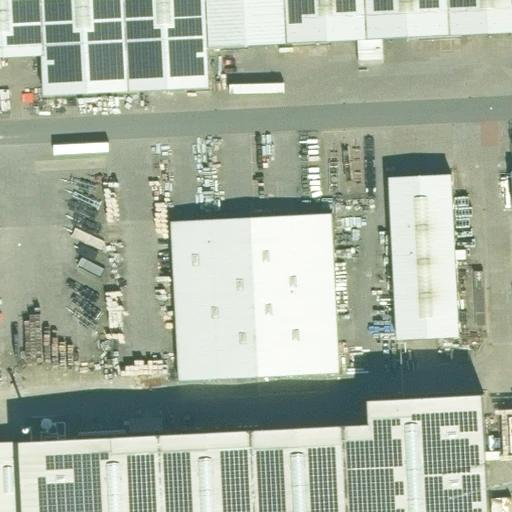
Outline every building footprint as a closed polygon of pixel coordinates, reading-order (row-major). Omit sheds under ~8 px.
[(210,88),(209,47),(206,0),(0,0),(0,57),(41,56),(43,96),(210,88)] [(206,0),(209,47),(285,44),(283,0),(206,0)] [(511,0),(283,0),(285,44),(354,41),(354,55),(383,54),(382,38),(511,32),(511,0)] [(388,177),(396,340),(459,337),(452,174),(388,177)] [(332,213),(170,220),(177,381),(339,373),(332,213)] [(486,511),(481,390),(367,396),(369,419),(163,429),(162,417),(128,419),(129,431),(18,436),(18,440),(0,440),(0,511),(486,511)]
